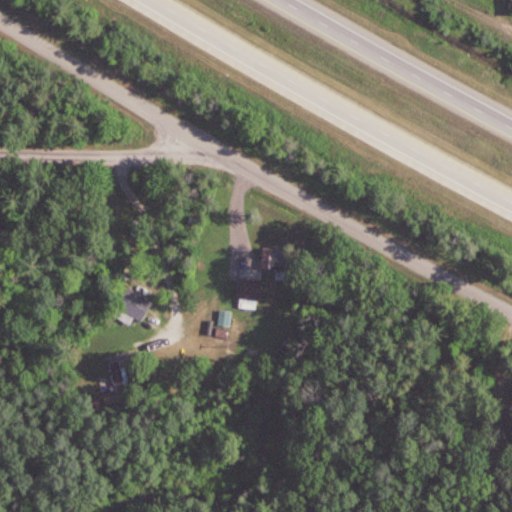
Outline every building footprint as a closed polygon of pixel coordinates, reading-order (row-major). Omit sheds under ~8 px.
[(0,217),(0,242),(15,242),(12,217),(0,217)] [(287,270),(287,250),(263,250),(263,270),(287,270)] [(123,276),(160,299),(145,326),(114,308),(123,276)] [(238,278),(237,304),(262,301),(264,277),(238,278)] [(105,360),(117,410),(139,405),(126,352),(105,360)]
